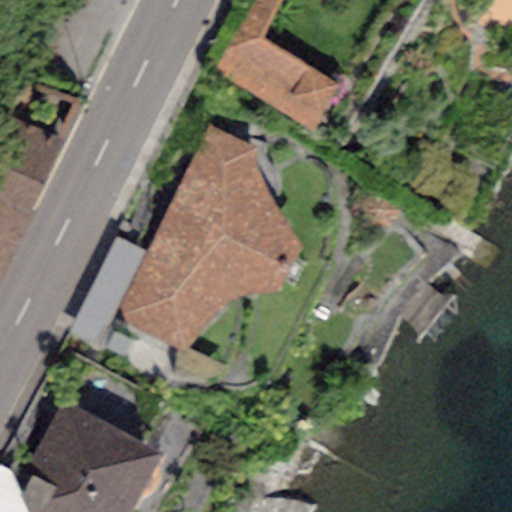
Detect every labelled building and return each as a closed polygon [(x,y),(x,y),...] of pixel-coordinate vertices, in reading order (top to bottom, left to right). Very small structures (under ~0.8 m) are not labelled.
[(282,0),(237,0),(194,79),(314,144),(340,95),(256,49),(282,0)] [(0,124),(0,297),(62,163),(1,123),(0,124)] [(201,149),(112,329),(185,356),(229,311),(279,309),(299,260),(252,174),(201,149)] [(143,511),(164,472),(63,414),(17,505),(19,511),(143,511)] [(10,483),(0,474),(0,511),(19,511),(17,505),(10,483)]
